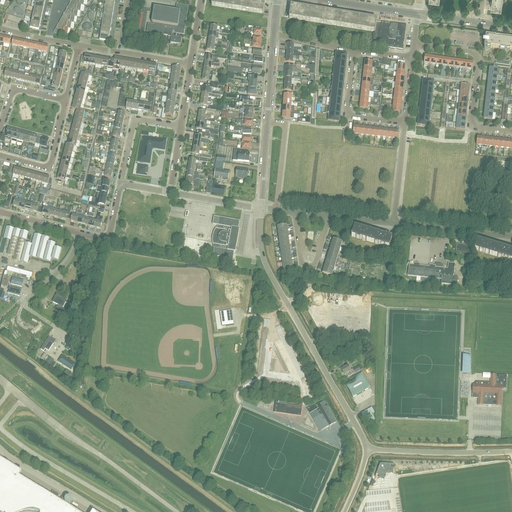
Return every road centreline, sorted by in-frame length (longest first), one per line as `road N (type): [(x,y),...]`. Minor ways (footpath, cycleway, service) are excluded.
road 1 (unclassified): [(350,416),(268,271),(260,209)]
road 2 (residential): [(511,131),(472,124),(473,55),(411,47)]
road 3 (residential): [(0,211),(105,238),(120,183)]
road 4 (track): [(9,430),(142,511)]
road 5 (residential): [(404,121),(348,113),(353,50)]
